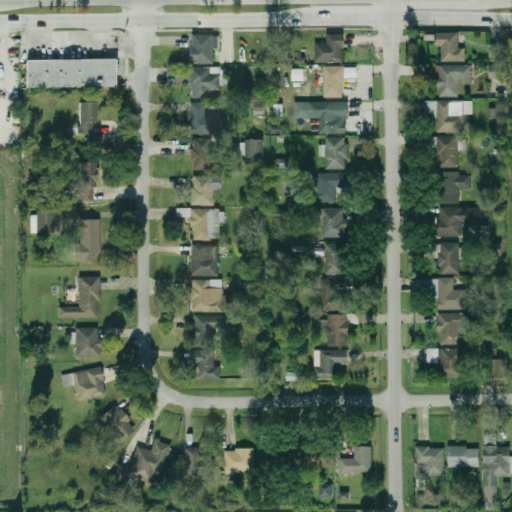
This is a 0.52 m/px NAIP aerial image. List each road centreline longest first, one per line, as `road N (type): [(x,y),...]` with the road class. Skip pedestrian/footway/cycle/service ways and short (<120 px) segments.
road 1 (residential): [(394,511),(389,0)]
road 2 (residential): [(147,343),(154,374),(184,400),(511,399)]
road 3 (residential): [(147,343),(140,0)]
road 4 (secondary): [(0,22),(285,21)]
road 5 (secondary): [(389,23),(511,22)]
